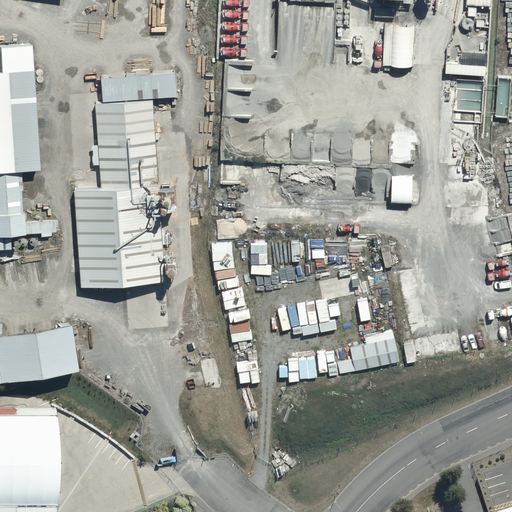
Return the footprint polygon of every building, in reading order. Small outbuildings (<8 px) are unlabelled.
[(27,54),(0,57),(0,154),(37,150),(27,54)] [(486,67),(445,64),(445,74),(485,77),(486,67)] [(164,265),(145,83),(90,89),(99,172),(68,175),(79,274),(164,265)] [(15,160),(0,161),(0,223),(21,222),(15,160)] [(412,174),(391,174),(390,204),(411,204),(412,174)] [(64,314),(0,321),(0,362),(69,356),(64,314)] [(393,331),(365,337),(366,343),(347,348),(349,359),(337,362),(340,374),(399,362),(393,331)]
